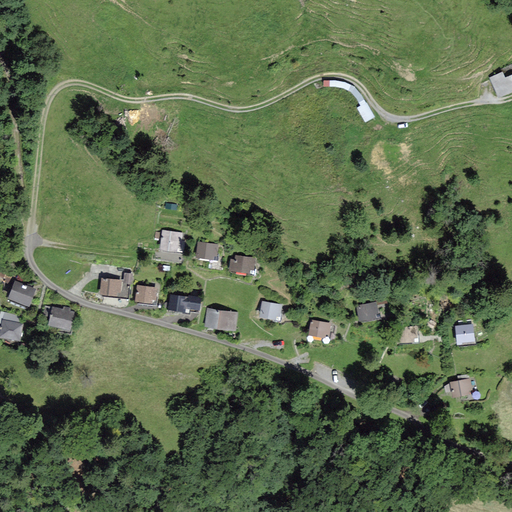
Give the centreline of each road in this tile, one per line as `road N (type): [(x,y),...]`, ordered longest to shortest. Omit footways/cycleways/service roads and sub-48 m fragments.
road 1 (track): [(457,106),(392,119),(339,75),(244,110),(196,98),(131,102),(71,81),(55,92),(43,119),(30,238)]
road 2 (track): [(0,54),(30,238)]
